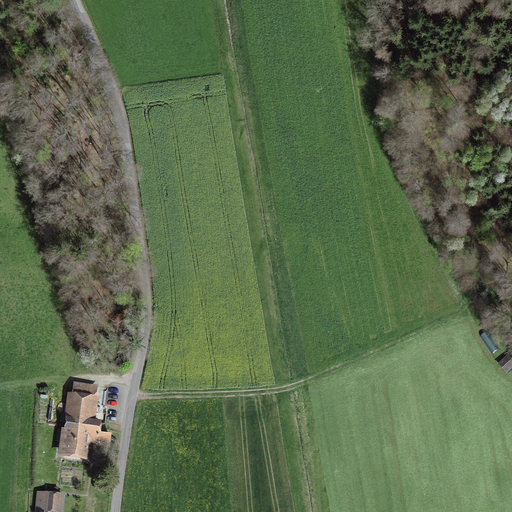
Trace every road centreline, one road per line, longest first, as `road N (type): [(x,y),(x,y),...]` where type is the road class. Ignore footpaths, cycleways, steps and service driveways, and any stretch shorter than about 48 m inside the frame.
road 1 (unclassified): [(74,0),(121,115),(149,300),(116,511)]
road 2 (track): [(134,391),(274,389),(333,371),(457,305)]
